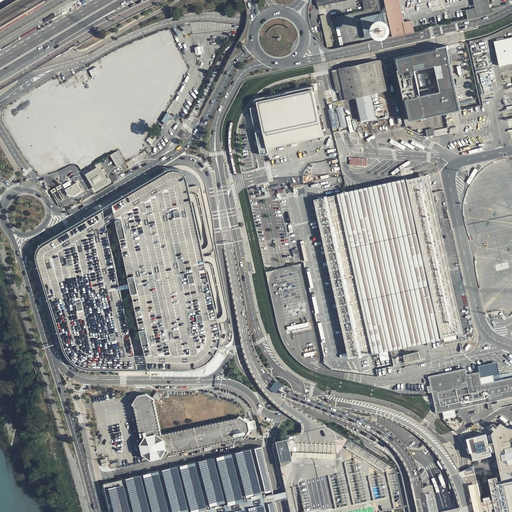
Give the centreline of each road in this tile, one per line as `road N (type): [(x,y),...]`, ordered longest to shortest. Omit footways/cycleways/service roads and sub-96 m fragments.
road 1 (secondary): [(289,62),(511,8)]
road 2 (tertiary): [(237,339),(209,175),(198,161),(167,157)]
road 3 (tertiary): [(279,372),(259,341),(224,195)]
road 4 (secondary): [(426,511),(412,466),(392,437),(302,397)]
road 5 (secondary): [(256,362),(224,195)]
road 6 (secondary): [(50,356),(97,511)]
road 7 (tertiary): [(50,356),(92,381),(202,381)]
road 8 (secondary): [(224,195),(217,123),(243,71),(268,61)]
road 9 (secondary): [(253,44),(232,66),(197,133),(167,157)]
